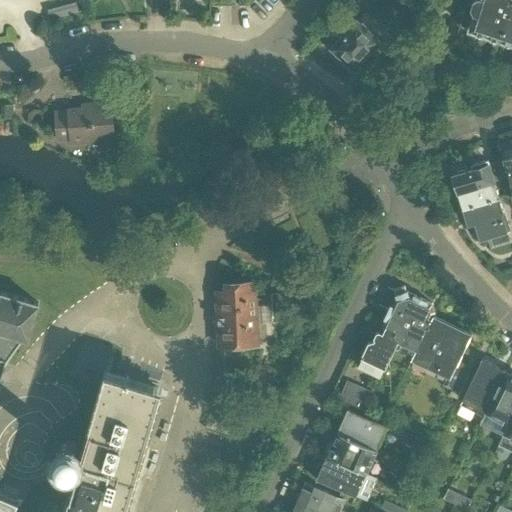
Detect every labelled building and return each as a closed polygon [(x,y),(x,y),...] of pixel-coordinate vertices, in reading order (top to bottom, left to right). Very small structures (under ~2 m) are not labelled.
[(469,28),(469,29),(500,39),(511,0),(468,0),(460,26),(469,28)] [(511,0),(500,39),(511,43),(511,0)] [(357,22),(356,21),(332,48),(354,68),(379,41),(378,41),(383,35),(362,17),(357,22)] [(56,112),(59,142),(70,141),(70,146),(115,142),(112,103),(89,105),(89,108),(67,110),(67,111),(56,112)] [(499,160),(504,178),(508,177),(511,188),(511,156),(504,159),(499,160)] [(499,160),(489,164),(453,174),(463,208),(499,197),(495,181),(504,178),(499,160)] [(480,238),(509,229),(499,197),(463,208),(468,224),(475,222),(480,238)] [(222,292),(222,300),(218,300),(219,319),(237,318),(237,305),(256,304),(256,300),(256,282),(227,283),(227,291),(222,292)] [(397,349),(394,348),(384,368),(385,368),(394,350),(398,352),(403,344),(416,350),(412,359),(436,309),(434,303),(408,291),(407,285),(397,290),(383,284),(374,302),(389,308),(384,319),(398,326),(393,338),(396,339),(399,335),(402,337),(397,349)] [(0,381),(1,379),(0,379),(0,373),(2,373),(3,373),(4,372),(5,371),(6,371),(6,370),(6,369),(6,368),(6,367),(5,366),(4,364),(24,337),(29,338),(40,303),(0,291),(0,381)] [(256,304),(257,306),(273,305),(273,317),(289,316),(288,293),(272,293),(272,299),(256,300),(256,304)] [(237,305),(237,318),(219,319),(220,345),(258,344),(257,306),(256,304),(237,305)] [(412,359),(448,376),(444,385),(460,393),(471,370),(457,364),(471,333),(435,315),(437,311),(436,309),(412,359)] [(361,357),(365,358),(361,367),(379,375),(382,367),(384,368),(394,348),(397,349),(402,337),(399,335),(396,339),(393,338),(398,326),(384,319),(378,332),(376,332),(374,337),(375,340),(368,342),(361,357)] [(76,373),(103,379),(110,344),(83,339),(76,373)] [(464,400),(486,410),(482,418),(483,419),(506,371),(483,360),(464,400)] [(505,432),(511,416),(511,373),(506,371),(483,419),(481,425),(503,436),(505,432)] [(0,511),(123,511),(160,389),(108,374),(85,452),(77,453),(78,449),(75,443),(69,441),(63,444),(60,454),(57,454),(65,470),(63,471),(63,472),(62,473),(62,474),(62,475),(62,476),(62,477),(63,478),(65,479),(66,480),(67,480),(69,479),(74,490),(67,511),(12,511),(13,510),(0,508),(4,489),(0,487),(0,511)] [(248,387),(230,379),(225,389),(244,397),(248,387)] [(351,392),(346,403),(363,410),(368,399),(351,392)] [(388,426),(348,408),(338,431),(378,448),(388,426)] [(378,448),(338,431),(328,454),(367,472),(378,448)] [(328,454),(317,478),(343,489),(357,495),(367,472),(328,454)] [(340,497),(306,482),(298,501),(322,511),(344,511),(345,511),(341,510),(344,501),(353,505),(357,495),(343,489),(340,497)] [(449,487),(445,497),(469,506),(473,497),(449,487)] [(406,511),(408,510),(385,500),(382,506),(395,511),(406,511)] [(322,511),(298,501),(292,511),(322,511)] [(511,511),(511,508),(501,503),(496,511),(511,511)]
